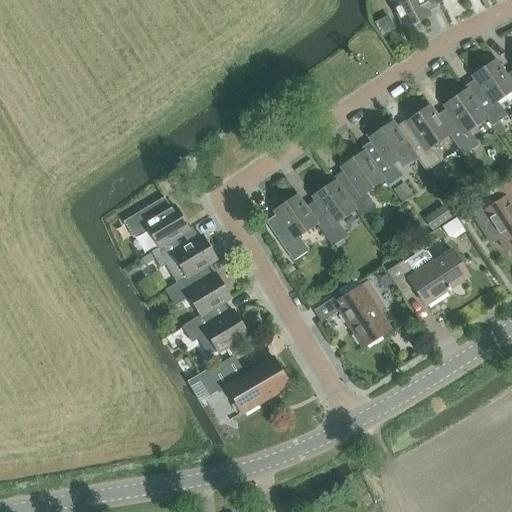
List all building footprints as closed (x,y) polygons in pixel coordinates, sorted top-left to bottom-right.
[(388,0),(402,28),(429,15),(427,11),(436,7),(434,2),(433,0),(388,0)] [(456,54),(447,60),(459,78),(468,73),(456,54)] [(496,102),(511,90),(511,86),(504,76),(494,61),(470,77),(473,80),(464,86),(485,117),(490,126),(497,121),(505,116),(496,102)] [(467,129),(485,117),(464,86),(466,90),(442,105),(445,109),(436,115),(449,134),(462,154),(477,144),(467,129)] [(407,126),(398,132),(410,150),(416,159),(425,172),(441,161),(431,146),(449,134),(436,115),(429,105),(404,122),(407,126)] [(497,121),(490,126),(498,137),(505,132),(497,121)] [(362,146),(362,147),(363,149),(383,179),(388,187),(401,179),(402,178),(398,172),(416,159),(410,150),(398,132),(392,122),(381,129),(379,127),(365,136),(369,142),(362,146)] [(341,170),(332,176),(333,179),(355,210),(360,217),(375,207),(365,192),(383,179),(363,149),(338,166),(341,170)] [(337,222),(355,210),(333,179),(309,195),(312,199),(304,205),(316,223),(331,248),(347,237),(337,222)] [(511,209),(511,208),(511,207),(511,179),(488,195),(494,204),(472,218),(485,238),(496,231),(509,250),(511,248),(511,209)] [(404,183),(394,190),(402,202),(412,195),(404,183)] [(297,236),(316,223),(304,205),(303,205),(296,194),(284,202),(283,200),(279,199),(271,204),(270,208),(272,210),(271,211),(275,216),(265,223),(291,263),(307,252),(297,236)] [(165,197),(123,222),(133,238),(149,228),(160,247),(189,229),(174,204),(170,206),(165,197)] [(425,212),(428,224),(450,218),(446,205),(425,212)] [(160,247),(152,252),(161,268),(166,265),(169,263),(172,268),(171,275),(177,284),(206,265),(215,260),(200,235),(197,236),(192,228),(189,229),(160,247)] [(448,285),(465,274),(450,250),(434,261),(428,252),(422,251),(406,261),(404,258),(384,271),(400,295),(412,287),(424,304),(449,288),(448,285)] [(150,253),(142,258),(146,265),(155,259),(151,252),(150,253)] [(291,274),(296,271),(291,263),(286,267),(291,274)] [(177,284),(166,291),(175,306),(191,297),(202,315),(223,302),(230,298),(214,272),(211,274),(206,265),(177,284)] [(339,295),(313,312),(319,321),(338,309),(362,346),(388,329),(377,311),(384,306),(368,282),(360,286),(359,287),(343,298),(340,294),(339,295)] [(202,315),(183,327),(192,343),(207,334),(219,353),(248,336),(232,309),(229,311),(223,302),(202,315)] [(228,348),(230,351),(243,344),(240,340),(228,348)] [(233,356),(209,371),(220,390),(226,387),(241,412),(289,384),(274,359),(245,376),(233,356)]
